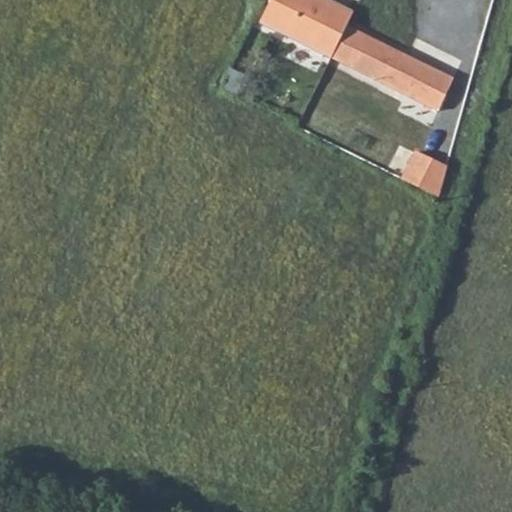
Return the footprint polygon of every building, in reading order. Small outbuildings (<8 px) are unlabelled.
[(330,59),(345,26),(352,12),(327,0),(274,0),(263,26),(330,59)] [(330,59),(449,118),(459,97),(449,91),(454,80),(345,26),(330,59)] [(226,73),(242,82),(251,63),(235,55),(226,73)] [(241,97),(275,114),(281,106),(247,87),(241,97)] [(441,193),(452,162),(412,149),(402,179),(441,193)]
